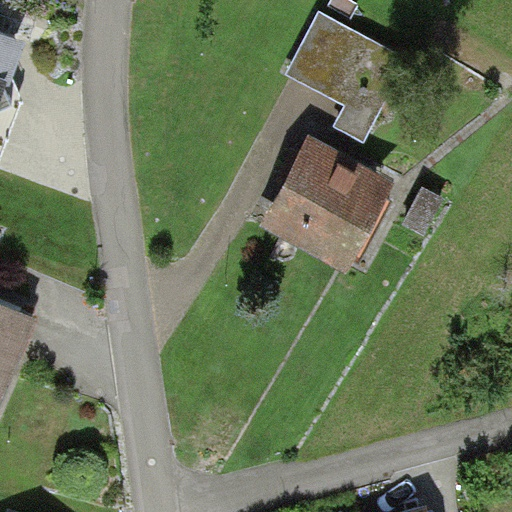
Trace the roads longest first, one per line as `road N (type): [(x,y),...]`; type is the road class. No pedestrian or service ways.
road 1 (residential): [(107,0),(102,106),(164,510)]
road 2 (residential): [(511,419),(238,497),(164,510)]
